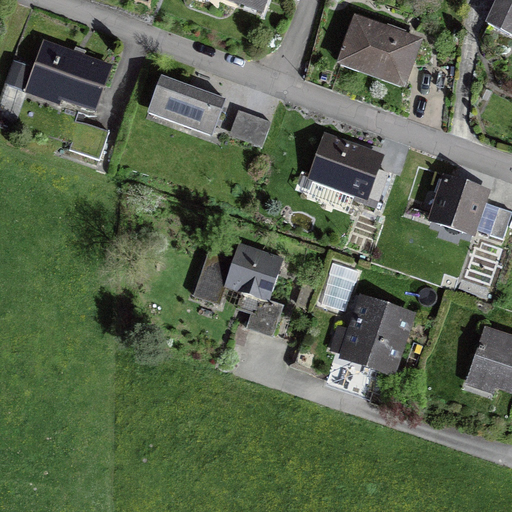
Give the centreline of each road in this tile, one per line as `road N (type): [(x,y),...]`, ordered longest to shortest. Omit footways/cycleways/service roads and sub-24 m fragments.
road 1 (residential): [(37,0),(511,167)]
road 2 (residential): [(239,377),(511,465)]
